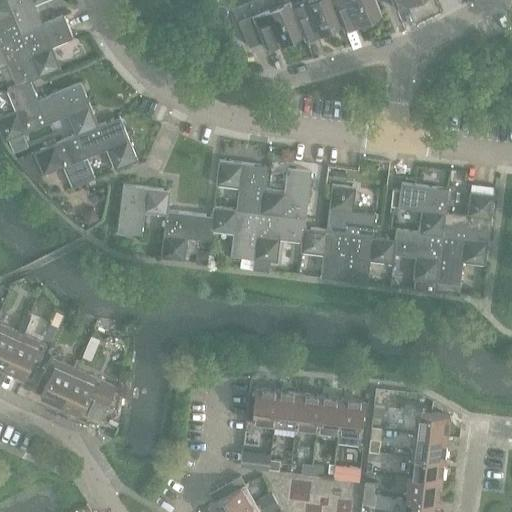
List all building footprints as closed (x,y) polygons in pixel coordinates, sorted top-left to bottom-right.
[(6,0),(0,0),(0,42),(21,34),(6,0)] [(6,0),(21,34),(41,26),(41,24),(33,4),(42,0),(6,0)] [(302,33),(291,6),(291,5),(288,0),(273,0),(276,5),(237,21),(247,46),(261,41),(264,49),(301,34),(302,33)] [(303,39),(340,24),(341,24),(330,0),(304,0),(291,5),(291,6),(302,33),(301,34),(303,39)] [(340,24),(342,29),(380,13),(374,0),(330,0),(341,24),(340,24)] [(41,26),(21,34),(38,77),(59,68),(50,46),(72,38),(63,15),(41,24),(41,26)] [(21,34),(0,42),(0,67),(8,64),(17,85),(29,80),(38,77),(21,34)] [(242,53),(234,35),(227,39),(230,48),(226,49),(230,58),(242,53)] [(46,123),(37,101),(29,80),(17,85),(7,89),(15,110),(0,116),(0,131),(4,140),(14,154),(26,149),(20,134),(46,123)] [(68,114),(76,134),(76,135),(77,135),(98,127),(97,125),(80,84),(37,101),(46,123),(68,114)] [(98,127),(77,135),(86,157),(87,156),(106,149),(114,169),(136,161),(118,117),(97,125),(98,127)] [(73,187),(96,178),(87,156),(86,157),(77,135),(76,135),(76,134),(23,156),(30,174),(33,178),(64,166),(73,187)] [(283,148),(282,156),(285,160),(293,161),(294,150),(283,148)] [(235,209),(258,212),(261,188),(262,188),(265,165),(218,160),(215,182),(238,185),(235,206),(235,209)] [(283,191),(262,188),(261,188),(258,212),(305,217),(310,171),(286,168),(283,191)] [(346,181),(347,171),(333,170),(332,179),(346,181)] [(444,211),(445,211),(448,188),(401,182),(398,205),(421,208),(418,231),(418,233),(441,235),(444,211)] [(143,211),(165,214),(166,214),(166,209),(169,190),(122,184),(116,230),(140,233),(143,211)] [(471,184),(470,191),(493,194),(494,187),(493,187),(471,184)] [(325,231),(348,234),(372,237),(372,236),(375,213),(351,211),(354,188),(331,185),(325,230),(325,231)] [(444,211),(441,235),(487,241),(493,194),(470,191),(467,213),(445,211),(444,211)] [(213,203),(212,214),(211,229),(233,231),(230,255),(242,256),(241,268),(251,269),(258,212),(235,209),(235,206),(213,203)] [(94,209),(84,214),(89,224),(99,219),(94,209)] [(186,236),(210,239),(211,229),(212,214),(166,209),(166,214),(165,214),(160,256),(183,258),(186,236)] [(303,227),(305,217),(258,212),(251,269),(269,271),(270,260),(276,260),(279,239),(301,241),(303,227)] [(320,275),(344,278),(348,234),(325,231),(325,230),(303,227),(301,241),(300,250),(323,253),(320,275)] [(394,228),(393,238),(394,238),(392,252),(393,252),(416,255),(413,278),(415,278),(414,289),(434,292),(435,281),(436,281),(441,235),(418,233),(418,231),(394,228)] [(369,259),(392,262),(393,252),(392,252),(394,238),(393,238),(372,236),(372,237),(348,234),(344,278),(366,281),(369,259)] [(462,260),(484,263),(487,241),(441,235),(436,281),(459,283),(462,260)] [(198,252),(197,264),(207,265),(208,253),(198,252)] [(398,283),(395,278),(390,278),(390,286),(397,287),(398,283)] [(437,282),(435,291),(454,293),(455,284),(437,282)] [(17,331),(0,323),(0,365),(4,367),(27,316),(25,315),(17,331)] [(33,373),(46,344),(23,334),(31,318),(27,316),(4,367),(23,376),(26,370),(33,373)] [(49,325),(43,338),(50,342),(57,328),(49,325)] [(89,337),(81,355),(90,359),(98,341),(89,337)] [(40,395),(60,403),(75,368),(49,357),(36,386),(42,389),(40,395)] [(87,414),(101,420),(115,386),(75,368),(60,403),(79,412),(82,406),(89,409),(87,414)] [(254,388),(250,420),(272,423),(276,390),(254,388)] [(272,423),(293,425),(297,393),(276,390),(272,423)] [(297,393),(293,425),(315,428),(319,395),(297,393)] [(315,428),(335,430),(339,398),(319,395),(315,428)] [(359,433),(363,400),(339,398),(335,430),(337,431),(336,441),(358,443),(359,433)] [(373,416),(383,417),(384,407),(374,406),(373,416)] [(412,432),(445,436),(448,414),(415,410),(412,432)] [(369,448),(379,449),(381,429),(371,429),(369,448)] [(412,432),(410,453),(443,457),(445,436),(412,432)] [(379,451),(379,449),(369,448),(367,459),(388,462),(389,452),(379,451)] [(240,466),(266,470),(268,459),(259,458),(259,453),(242,450),(240,466)] [(410,453),(407,474),(440,478),(443,457),(410,453)] [(279,471),(280,460),(268,459),(266,470),(279,471)] [(301,474),(309,475),(311,463),(302,462),(301,474)] [(311,463),(309,475),(321,476),(321,469),(324,469),(324,465),(311,463)] [(358,480),(360,467),(334,464),(333,477),(358,480)] [(438,500),(440,478),(407,474),(404,496),(438,500)] [(238,475),(207,492),(212,500),(238,486),(242,484),(238,475)] [(364,481),(363,491),(374,492),(375,482),(364,481)] [(207,503),(212,511),(232,511),(248,503),(238,486),(212,500),(207,503)] [(270,491),(254,500),(260,511),(267,511),(278,506),(270,491)] [(362,502),(373,503),(374,492),(363,491),(362,502)] [(404,496),(402,511),(436,511),(438,500),(404,496)] [(252,511),(248,503),(232,511),(252,511)]
